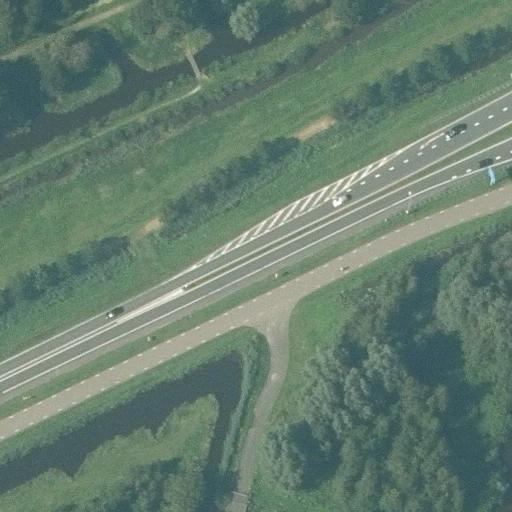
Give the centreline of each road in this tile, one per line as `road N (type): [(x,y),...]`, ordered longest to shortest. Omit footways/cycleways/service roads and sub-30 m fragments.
road 1 (unclassified): [(511,192),(0,425)]
road 2 (primary): [(511,107),(119,321)]
road 3 (primary): [(119,321),(511,148)]
road 4 (primary): [(0,379),(119,321)]
